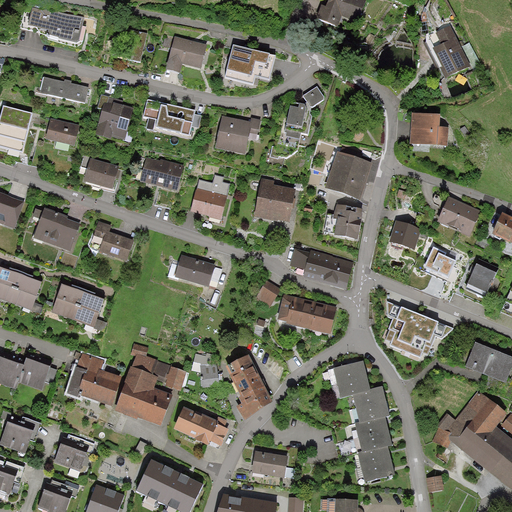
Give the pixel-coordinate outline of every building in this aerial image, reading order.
[(319,19),(339,27),(343,17),(358,23),(367,0),(330,0),(328,6),(325,5),(319,19)] [(438,66),(443,75),(469,63),(457,37),(463,34),(457,21),(450,24),(445,14),(441,16),(435,3),(423,9),(439,41),(432,44),(441,64),(438,66)] [(76,45),(82,37),(86,20),(41,9),(39,11),(32,8),(26,26),(44,31),(46,35),(76,45)] [(109,55),(139,63),(146,37),(116,29),(109,55)] [(165,70),(179,74),(181,66),(201,71),(208,45),(174,37),(173,41),(164,38),(162,48),(171,50),(165,70)] [(252,86),(255,77),(269,81),(275,57),(234,47),(226,79),(252,86)] [(42,75),(38,92),(84,102),(88,85),(70,81),(70,78),(63,76),(62,79),(42,75)] [(317,88),(303,97),(306,103),(308,106),(312,108),(323,101),(323,99),(317,88)] [(100,108),(93,131),(108,135),(109,132),(122,136),(132,105),(111,99),(111,98),(100,94),(96,107),(100,108)] [(284,126),(301,130),(300,134),(307,136),(311,118),(309,115),(310,109),(308,106),(306,103),(290,99),(285,123),(284,126)] [(147,129),(189,139),(192,127),(199,129),(202,117),(195,115),(195,112),(149,101),(144,119),(149,120),(147,129)] [(0,110),(0,124),(26,131),(30,113),(1,106),(0,110)] [(411,116),(409,147),(447,148),(447,131),(438,128),(439,116),(411,116)] [(44,135),(73,143),(78,125),(49,117),(44,135)] [(215,148),(244,154),(247,140),(256,142),(261,120),(251,118),(250,123),(222,117),(215,148)] [(284,126),(285,123),(280,122),(274,148),(272,147),(270,156),(287,160),(298,153),(299,148),(304,149),(307,136),(300,134),(301,130),(284,126)] [(337,148),(323,187),(356,199),(369,164),(343,155),(344,151),(337,148)] [(99,183),(110,187),(112,178),(118,179),(120,171),(116,170),(117,166),(84,156),(80,167),(86,169),(83,179),(91,182),(90,185),(98,187),(99,183)] [(130,178),(176,188),(181,164),(145,156),(143,168),(133,166),(130,178)] [(189,211),(219,220),(229,185),(222,183),(223,177),(215,174),(212,184),(198,180),(189,211)] [(253,214),(287,219),(289,208),(292,209),(293,198),(290,198),(292,186),(272,184),(273,180),(258,178),(253,214)] [(0,222),(12,227),(22,199),(0,190),(0,222)] [(436,220),(470,237),(481,214),(448,197),(436,220)] [(38,217),(31,237),(68,250),(78,222),(34,206),(31,214),(38,217)] [(346,239),(357,241),(358,235),(361,221),(363,210),(357,209),(347,207),(336,206),(334,213),(334,217),(326,216),(323,234),(335,236),(335,237),(346,239)] [(492,234),(511,244),(511,218),(502,214),(492,234)] [(389,239),(413,247),(416,239),(426,242),(429,234),(419,231),(420,227),(395,219),(389,239)] [(97,221),(88,246),(124,259),(131,239),(107,230),(109,225),(97,221)] [(304,279),(345,290),(352,264),(294,248),(289,266),(306,271),(304,279)] [(84,258),(91,260),(94,253),(86,251),(84,258)] [(178,275),(208,285),(209,279),(217,282),(222,268),(179,254),(176,264),(172,263),(167,277),(176,280),(178,275)] [(0,300),(8,303),(19,272),(0,264),(0,300)] [(465,291),(484,299),(492,281),(495,283),(499,274),(477,264),(465,291)] [(8,303),(38,314),(42,305),(34,302),(41,280),(19,272),(8,303)] [(255,300),(270,309),(282,288),(267,279),(255,300)] [(70,318),(81,288),(60,280),(49,310),(70,318)] [(511,286),(500,313),(511,318),(511,286)] [(70,318),(93,327),(104,296),(81,288),(70,318)] [(209,304),(214,306),(220,291),(214,289),(209,304)] [(286,324),(331,335),(338,306),(284,293),(278,318),(287,321),(286,324)] [(428,356),(437,337),(442,340),(455,329),(388,303),(389,318),(393,320),(389,329),(390,330),(386,341),(392,343),(390,347),(420,358),(422,353),(428,356)] [(99,319),(96,329),(106,332),(109,322),(99,319)] [(464,366),(504,381),(511,359),(511,352),(475,338),(464,366)] [(132,355),(129,365),(156,375),(155,379),(165,382),(164,385),(179,390),(186,370),(143,355),(146,347),(133,342),(128,354),(132,355)] [(0,384),(14,389),(17,381),(24,360),(0,352),(0,384)] [(77,359),(67,389),(109,404),(119,374),(100,367),(102,359),(81,352),(80,354),(75,352),(73,357),(77,359)] [(192,371),(201,373),(202,388),(219,386),(218,384),(223,384),(222,375),(218,375),(217,365),(211,365),(214,354),(206,352),(205,355),(196,353),(192,371)] [(25,355),(24,360),(17,381),(41,389),(44,381),(52,383),(56,369),(47,366),(48,362),(25,355)] [(238,407),(245,421),(272,402),(264,386),(249,356),(226,367),(242,398),(239,399),(242,405),(238,407)] [(352,392),(370,387),(362,358),(326,368),(332,392),(337,391),(339,395),(352,392)] [(129,365),(111,406),(158,425),(170,394),(152,386),(155,379),(156,375),(129,365)] [(352,392),(359,419),(384,413),(388,412),(381,384),(370,387),(352,392)] [(504,481),(511,471),(511,440),(494,427),(505,412),(477,391),(455,419),(446,411),(434,426),(504,481)] [(184,408),(174,431),(196,440),(195,442),(209,448),(211,444),(221,449),(230,430),(225,428),(228,422),(218,417),(215,422),(184,408)] [(0,446),(25,454),(30,440),(35,441),(41,423),(4,411),(1,419),(8,422),(0,446)] [(354,420),(361,450),(387,444),(391,442),(384,413),(359,419),(354,420)] [(502,426),(511,434),(511,415),(502,426)] [(55,464),(81,472),(84,464),(90,467),(95,454),(96,454),(99,446),(69,436),(65,448),(61,446),(55,464)] [(148,445),(140,441),(133,455),(141,459),(148,445)] [(364,482),(394,474),(387,444),(361,450),(357,451),(364,482)] [(253,449),(250,472),(294,477),(295,468),(285,466),(286,453),(253,449)] [(0,490),(10,494),(14,483),(20,485),(26,468),(7,461),(5,469),(0,467),(0,490)] [(138,492),(180,511),(191,511),(203,487),(190,481),(178,475),(151,463),(138,492)] [(428,492),(444,490),(442,476),(426,478),(428,492)] [(37,508),(46,511),(66,511),(72,497),(76,498),(79,488),(49,477),(37,508)] [(124,495),(96,485),(86,511),(118,511),(119,510),(124,495)] [(220,495),(217,511),(276,511),(278,504),(256,501),(257,497),(247,496),(246,499),(220,495)] [(303,511),(304,499),(290,498),(289,511),(303,511)] [(357,511),(358,501),(332,501),(331,511),(357,511)]
